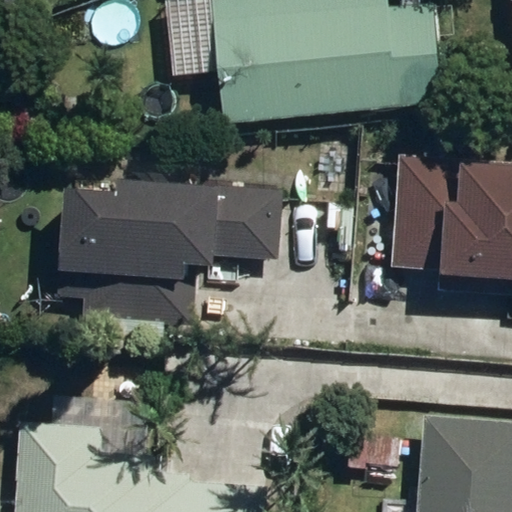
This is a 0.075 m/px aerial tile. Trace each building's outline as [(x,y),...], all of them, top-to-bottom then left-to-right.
[(404,0),(185,0),(189,71),(240,69),(242,115),(463,103),(457,0),(417,0),(404,1),(404,0)] [(511,153),(412,146),(404,262),(511,270),(511,153)] [(69,266),(216,277),(217,261),(254,264),(255,252),(293,255),(299,177),(147,166),(145,183),(76,178),(69,266)] [(29,407),(24,511),(276,511),(277,480),(161,476),(164,395),(69,392),(68,408),(29,407)] [(511,511),(511,418),(440,415),(437,495),(389,493),(388,511),(511,511)]
